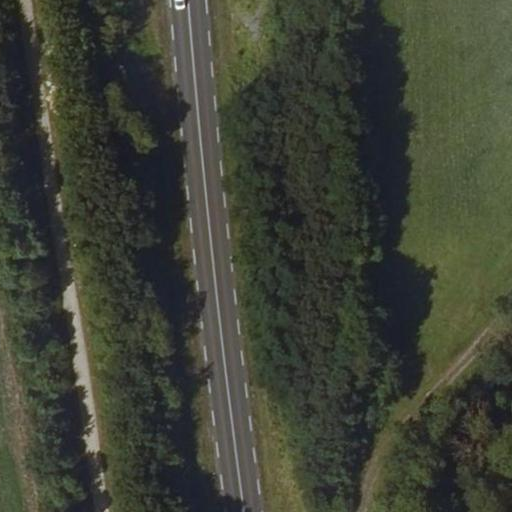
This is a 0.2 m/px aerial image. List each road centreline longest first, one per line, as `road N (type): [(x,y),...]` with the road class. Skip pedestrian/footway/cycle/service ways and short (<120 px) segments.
road 1 (unclassified): [(98,511),(22,0)]
road 2 (primary): [(244,511),(188,0)]
road 3 (track): [(368,511),(384,460),(511,302)]
